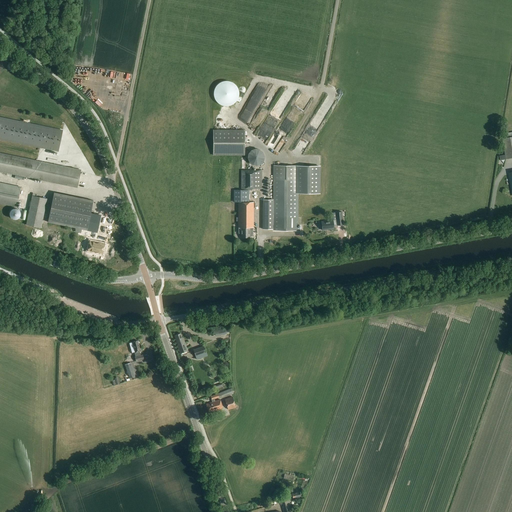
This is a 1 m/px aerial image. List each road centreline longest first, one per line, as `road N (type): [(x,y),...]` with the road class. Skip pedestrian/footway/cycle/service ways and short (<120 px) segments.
road 1 (tertiary): [(511,227),(229,278),(146,276)]
road 2 (unclassified): [(511,259),(158,320)]
road 3 (tertiary): [(146,276),(86,126),(0,42)]
road 4 (tertiary): [(226,511),(158,320)]
road 5 (track): [(30,511),(71,475),(202,428)]
road 6 (track): [(113,182),(149,0)]
road 7 (unclassified): [(0,270),(120,324),(158,320)]
road 8 (tertiary): [(146,276),(103,280),(0,240)]
